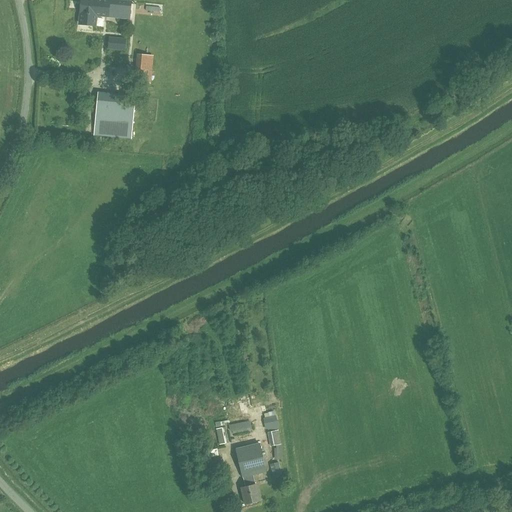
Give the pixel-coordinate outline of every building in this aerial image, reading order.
[(94,25),(95,14),(128,17),(130,3),(94,0),(82,0),(80,24),(94,25)] [(125,40),(109,38),(109,48),(124,50),(125,40)] [(139,55),(138,64),(152,65),(153,56),(139,55)] [(98,101),(95,135),(131,138),(133,121),(110,118),(112,103),(98,101)] [(278,427),(276,417),(264,419),(266,429),(278,427)] [(230,430),(251,426),(251,422),(247,423),(229,426),(230,430)] [(225,444),(222,428),(217,429),(220,445),(225,444)] [(277,460),(281,459),(281,445),(278,431),(269,432),(272,446),(277,448),(277,460)] [(253,475),(266,472),(260,444),(237,449),(243,477),(244,477),(246,487),(241,488),(245,504),(260,501),(256,485),(255,485),(253,475)] [(281,475),(278,463),(270,465),(273,477),(281,475)]
